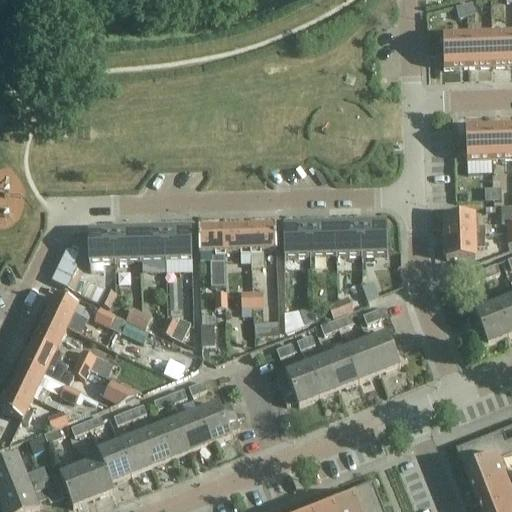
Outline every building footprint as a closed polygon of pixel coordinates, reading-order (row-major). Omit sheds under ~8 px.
[(389,0),(381,6),(387,16),(402,7),(397,0),(389,0)] [(471,6),(463,8),(466,20),(474,18),(471,6)] [(463,8),(455,10),(458,22),(466,20),(463,8)] [(492,71),(511,70),(511,36),(491,38),(492,71)] [(443,73),(468,72),(467,38),(442,39),(443,73)] [(468,72),(492,71),(491,38),(467,38),(468,72)] [(511,129),(490,131),(491,164),(511,162),(511,129)] [(490,131),(465,131),(466,165),(491,164),(490,131)] [(393,140),(393,153),(407,153),(406,139),(393,140)] [(493,204),(492,192),(484,193),(484,205),(493,204)] [(501,204),(500,192),(492,192),(493,204),(501,204)] [(500,228),(506,228),(506,227),(511,226),(511,209),(500,210),(500,228)] [(443,221),(444,242),(484,241),(484,230),(473,230),(473,220),(443,221)] [(386,227),(360,228),(361,259),(387,259),(386,227)] [(334,228),(308,229),(309,261),(335,260),(334,228)] [(360,228),(334,228),(335,260),(361,259),(360,228)] [(308,229),(283,230),(284,262),(309,261),(308,229)] [(251,274),(261,274),(260,254),(276,254),(275,230),(249,231),(250,255),(251,274)] [(224,256),(250,255),(249,231),(223,232),(224,256)] [(191,232),(164,233),(165,265),(166,276),(183,276),(192,276),(191,264),(191,232)] [(209,256),(210,290),(225,289),(224,256),(223,232),(198,233),(198,256),(209,256)] [(164,233),(138,234),(139,266),(165,265),(164,233)] [(138,234),(113,235),(114,266),(139,266),(138,234)] [(113,235),(87,235),(88,267),(114,266),(113,235)] [(465,270),(464,262),(475,262),(474,252),(485,251),(484,241),(444,242),(445,263),(455,263),(456,271),(465,270)] [(53,283),(74,293),(82,275),(70,269),(69,270),(60,265),(53,283)] [(499,278),(495,268),(480,274),(484,284),(499,278)] [(398,275),(405,292),(418,287),(411,270),(398,275)] [(477,287),(484,284),(480,274),(473,277),(477,287)] [(473,277),(466,280),(466,281),(470,289),(477,287),(473,277)] [(117,302),(133,305),(136,287),(121,284),(117,302)] [(372,287),(362,291),(367,305),(378,301),(374,292),(372,287)] [(98,307),(109,313),(116,298),(104,293),(98,307)] [(252,296),(241,296),(241,313),(252,312),(252,296)] [(252,296),(252,312),(262,312),(262,296),(252,296)] [(227,313),(226,297),(214,298),(215,313),(227,313)] [(56,299),(45,322),(66,333),(77,310),(56,299)] [(511,301),(505,304),(494,308),(501,325),(507,341),(511,339),(511,301)] [(347,302),(337,306),(343,320),(353,316),(347,302)] [(337,306),(327,310),(333,323),(343,320),(337,306)] [(475,319),(466,323),(469,332),(468,332),(470,337),(492,328),(501,325),(494,308),(485,312),(474,316),(475,319)] [(124,326),(134,331),(141,316),(132,311),(128,318),(125,325),(124,326)] [(309,311),(299,315),(305,329),(314,325),(309,311)] [(100,312),(94,325),(109,332),(115,320),(100,312)] [(362,320),(366,329),(381,323),(377,313),(362,320)] [(141,316),(134,331),(144,336),(151,321),(141,316)] [(348,319),(343,321),(334,324),(337,334),(352,328),(348,319)] [(45,322),(34,345),(55,355),(66,333),(45,322)] [(170,342),(171,341),(177,328),(176,327),(166,322),(159,337),(170,342)] [(178,322),(176,327),(177,328),(171,341),(181,346),(190,328),(178,322)] [(334,324),(333,325),(319,330),(323,340),(337,334),(334,324)] [(492,328),(470,337),(475,349),(485,345),(487,349),(498,345),(507,341),(501,325),(492,328)] [(201,350),(214,350),(213,328),(199,329),(201,350)] [(365,339),(363,339),(379,378),(380,378),(399,370),(386,337),(374,342),(371,336),(365,339)] [(348,352),(345,353),(359,386),(362,385),(379,378),(363,339),(355,342),(357,348),(348,352)] [(303,343),(296,346),(299,355),(306,352),(303,343)] [(69,390),(73,379),(85,385),(102,393),(108,381),(76,366),(71,378),(65,375),(67,370),(59,366),(62,360),(54,356),(55,355),(34,345),(22,369),(43,379),(65,389),(81,397),(81,396),(69,390)] [(290,348),(283,351),(286,360),(294,357),(290,348)] [(283,351),(275,354),(279,363),(286,360),(283,351)] [(328,353),(323,355),(338,394),(343,392),(359,386),(345,353),(333,358),(331,352),(328,353)] [(81,354),(76,366),(108,381),(113,369),(96,362),(81,354)] [(312,366),(305,369),(318,402),(325,400),(338,394),(323,355),(313,359),(315,365),(312,366)] [(22,369),(11,392),(33,402),(43,379),(22,369)] [(280,384),(277,385),(280,393),(279,394),(286,410),(289,408),(296,406),(298,410),(307,407),(318,402),(305,369),(293,374),(285,377),(286,381),(280,384)] [(209,394),(223,387),(219,378),(204,385),(209,394)] [(203,386),(195,389),(199,398),(206,395),(203,386)] [(76,409),(76,408),(81,397),(65,389),(59,402),(76,409)] [(195,389),(188,392),(191,401),(199,398),(195,389)] [(26,416),(33,402),(11,392),(0,415),(27,428),(32,418),(26,416)] [(182,393),(167,399),(171,409),(186,403),(182,393)] [(167,399),(153,405),(157,415),(171,409),(167,399)] [(209,411),(198,415),(211,448),(222,444),(231,441),(229,437),(235,434),(239,433),(236,425),(237,425),(236,422),(235,421),(235,420),(233,416),(230,408),(226,410),(220,412),(218,407),(209,411)] [(142,409),(127,415),(131,425),(146,419),(142,409)] [(185,414),(175,417),(191,456),(203,452),(211,448),(198,415),(190,419),(187,420),(185,414)] [(46,421),(51,435),(58,432),(68,429),(63,415),(46,421)] [(127,415),(113,421),(116,430),(131,425),(127,415)] [(169,427),(158,431),(171,464),(184,459),(191,456),(175,417),(168,420),(167,421),(169,427)] [(99,420),(85,426),(88,435),(103,430),(99,420)] [(74,441),(88,435),(85,426),(70,432),(74,441)] [(144,429),(135,433),(151,472),(165,467),(171,464),(158,431),(152,434),(147,436),(144,429)] [(62,443),(58,432),(51,435),(43,438),(47,448),(62,443)] [(129,443),(118,447),(131,480),(146,474),(151,472),(135,433),(130,435),(126,437),(129,443)] [(465,476),(499,462),(511,457),(511,442),(506,445),(502,435),(455,453),(465,476)] [(104,445),(95,449),(100,462),(111,488),(127,482),(131,480),(118,447),(114,448),(107,451),(104,445)] [(0,467),(0,492),(18,485),(26,482),(18,460),(0,467)] [(87,461),(77,465),(93,503),(111,496),(113,495),(111,488),(100,462),(98,463),(89,467),(87,461)] [(465,476),(472,496),(507,482),(499,462),(465,476)] [(71,474),(59,479),(72,511),(91,504),(93,503),(77,465),(76,466),(69,468),(71,474)] [(43,475),(26,482),(18,485),(28,511),(38,511),(36,506),(48,502),(50,507),(63,501),(58,488),(54,479),(46,482),(43,475)] [(472,496),(478,511),(492,511),(511,504),(511,494),(507,482),(472,496)] [(0,511),(28,511),(18,485),(0,492),(0,511)] [(381,511),(372,486),(348,495),(354,511),(381,511)] [(354,511),(348,495),(328,503),(331,511),(354,511)] [(331,511),(328,503),(308,511),(331,511)]
